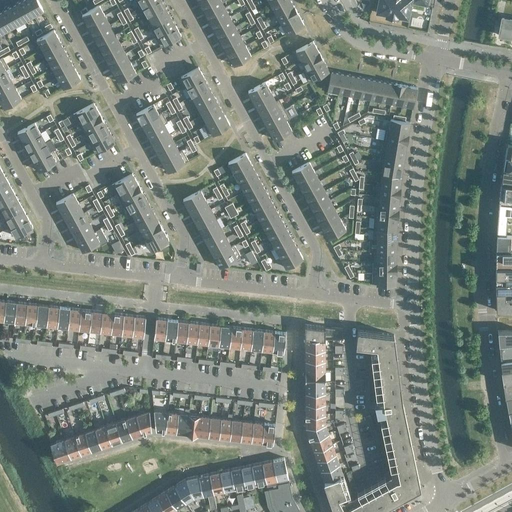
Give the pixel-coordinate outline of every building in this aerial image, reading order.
[(24,0),(20,0),(14,4),(24,21),(33,16),(24,0)] [(37,0),(24,0),(33,16),(43,10),(37,0)] [(165,6),(161,0),(153,0),(139,8),(145,17),(165,6)] [(225,7),(220,0),(214,0),(202,7),(207,16),(225,7)] [(293,5),(290,0),(278,0),(271,5),(276,14),(293,5)] [(379,0),(377,11),(387,13),(386,15),(397,17),(397,15),(407,17),(410,1),(426,4),(426,0),(379,0)] [(14,4),(5,9),(14,26),(24,21),(14,4)] [(82,14),(87,24),(104,15),(99,5),(88,11),(82,14)] [(276,14),(281,24),(298,14),(293,5),(276,14)] [(170,16),(165,6),(145,17),(150,27),(153,25),(170,16)] [(230,16),(225,7),(207,16),(212,26),(230,16)] [(5,9),(0,11),(0,22),(5,31),(14,26),(5,9)] [(413,33),(428,34),(429,13),(414,13),(413,33)] [(304,24),(298,14),(281,24),(286,33),(304,24)] [(87,24),(92,33),(110,24),(104,15),(87,24)] [(170,16),(153,25),(150,27),(155,36),(175,25),(170,16)] [(235,26),(230,16),(212,26),(218,35),(235,26)] [(511,17),(501,16),(498,34),(511,37),(511,17)] [(115,33),(110,24),(92,33),(98,43),(115,33)] [(181,35),(175,25),(155,36),(160,46),(181,35)] [(240,35),(235,26),(218,35),(223,45),(240,35)] [(36,39),(42,49),(59,39),(54,29),(36,39)] [(120,43),(115,33),(98,43),(103,52),(120,43)] [(245,45),(240,35),(223,45),(228,54),(245,45)] [(64,49),(59,39),(42,49),(47,58),(64,49)] [(292,52),(298,62),(301,60),(318,50),(313,40),(292,52)] [(125,52),(120,43),(103,52),(108,62),(125,52)] [(251,55),(245,45),(228,54),(233,64),(251,55)] [(69,58),(64,49),(47,58),(52,68),(69,58)] [(301,60),(306,69),(323,60),(318,50),(301,60)] [(108,62),(113,71),(130,62),(125,52),(108,62)] [(0,71),(5,69),(6,69),(9,67),(3,57),(0,58),(0,71)] [(52,68),(57,77),(75,68),(69,58),(52,68)] [(306,69),(303,71),(308,81),(329,70),(323,60),(306,69)] [(136,72),(130,62),(113,71),(118,81),(136,72)] [(178,78),(183,88),(186,86),(204,76),(198,67),(178,78)] [(80,78),(75,68),(57,77),(63,87),(80,78)] [(0,71),(0,83),(10,78),(6,69),(5,69),(0,71)] [(327,89),(338,92),(342,72),(331,70),(327,89)] [(352,74),(342,72),(338,92),(348,94),(352,74)] [(363,76),(352,74),(348,94),(359,96),(363,76)] [(209,86),(204,76),(186,86),(191,95),(209,86)] [(373,79),(363,76),(359,96),(370,98),(373,79)] [(0,83),(0,96),(16,88),(10,78),(0,83)] [(370,98),(380,100),(384,81),(373,79),(370,98)] [(248,91),(253,101),(271,91),(265,81),(248,91)] [(395,83),(384,81),(380,100),(391,102),(395,83)] [(405,85),(395,83),(391,102),(401,104),(405,85)] [(416,87),(405,85),(401,104),(413,106),(416,87)] [(214,95),(209,86),(191,95),(197,105),(214,95)] [(21,98),(16,88),(0,96),(0,100),(4,107),(21,98)] [(275,100),(271,91),(253,101),(258,110),(276,101),(275,100)] [(219,105),(214,95),(197,105),(202,114),(219,105)] [(279,98),(275,100),(276,101),(258,110),(264,119),(284,108),(279,98)] [(93,102),(73,113),(78,123),(99,112),(93,102)] [(153,103),(136,113),(141,123),(159,113),(158,113),(153,103)] [(224,114),(219,105),(202,114),(207,123),(207,124),(224,114)] [(286,120),(289,118),(284,108),(264,119),(269,129),(286,119),(286,120)] [(141,123),(146,132),(164,123),(167,122),(161,111),(158,113),(159,113),(141,123)] [(104,122),(99,112),(78,123),(83,133),(104,122)] [(230,124),(224,114),(207,124),(207,123),(204,125),(209,136),(230,124)] [(399,120),(392,119),(390,118),(388,129),(388,130),(408,133),(410,122),(405,121),(399,120)] [(291,129),(286,120),(286,119),(269,129),(274,139),(291,129)] [(34,122),(17,131),(23,141),(40,132),(34,122)] [(109,131),(104,122),(83,133),(89,142),(109,131)] [(164,123),(146,132),(152,142),(169,132),(164,123)] [(385,129),(383,140),(406,144),(408,133),(388,130),(388,129),(385,129)] [(115,141),(109,131),(89,142),(94,152),(115,141)] [(23,141),(28,151),(45,141),(40,132),(23,141)] [(152,142),(157,151),(174,142),(169,132),(152,142)] [(383,140),(381,150),(404,154),(406,144),(383,140)] [(50,150),(45,141),(28,151),(33,160),(50,151),(50,150)] [(157,151),(162,161),(179,151),(174,142),(157,151)] [(50,150),(50,151),(33,160),(38,170),(56,161),(59,159),(53,149),(50,150)] [(188,160),(182,149),(179,151),(162,161),(167,171),(188,160)] [(379,162),(383,162),(403,165),(404,154),(381,150),(379,162)] [(245,152),(228,162),(233,172),(250,162),(245,152)] [(511,156),(504,155),(502,168),(511,169),(511,156)] [(309,161),(291,170),(297,180),(314,171),(309,161)] [(256,172),(250,162),(233,172),(238,181),(256,172)] [(401,176),(403,165),(383,162),(381,173),(401,176)] [(511,169),(502,168),(501,181),(511,182),(511,169)] [(297,180),(302,190),(319,180),(314,171),(297,180)] [(261,181),(256,172),(238,181),(243,191),(261,181)] [(34,183),(45,178),(43,173),(32,179),(34,183)] [(111,184),(117,194),(137,182),(132,173),(111,184)] [(400,186),(401,176),(381,173),(380,184),(380,185),(400,186)] [(0,194),(12,188),(6,179),(0,182),(0,194)] [(325,190),(319,180),(302,190),(307,199),(325,190)] [(266,191),(261,181),(243,191),(249,200),(266,191)] [(499,199),(499,200),(511,201),(511,182),(501,181),(501,183),(500,183),(499,187),(500,187),(500,188),(499,188),(498,193),(499,193),(499,194),(498,194),(498,198),(499,199)] [(142,192),(137,182),(117,194),(122,203),(142,192)] [(376,196),(379,196),(379,195),(399,197),(400,186),(380,185),(380,184),(377,184),(376,196)] [(0,206),(17,198),(12,188),(0,194),(0,206)] [(200,189),(183,199),(188,209),(205,199),(200,189)] [(330,199),(325,190),(307,199),(312,209),(330,199)] [(249,200),(254,210),(271,200),(266,191),(249,200)] [(73,192),(56,202),(61,212),(78,202),(73,192)] [(148,201),(142,192),(122,203),(127,213),(131,211),(130,211),(148,201)] [(398,208),(399,197),(379,195),(379,196),(378,206),(398,208)] [(0,206),(0,215),(2,218),(5,217),(22,207),(17,198),(0,206)] [(211,209),(205,199),(188,209),(193,218),(211,209)] [(335,209),(330,199),(312,209),(318,218),(335,209)] [(276,210),(271,200),(254,210),(259,219),(276,210)] [(507,214),(511,214),(511,201),(499,200),(497,222),(496,233),(505,233),(506,225),(507,214)] [(153,211),(148,201),(130,211),(131,211),(136,220),(153,211)] [(83,211),(78,202),(61,212),(66,221),(84,212),(83,211)] [(375,205),(374,217),(377,217),(397,219),(398,208),(378,206),(375,205)] [(27,217),(22,207),(5,217),(2,218),(7,228),(10,227),(10,226),(27,217)] [(216,218),(211,209),(193,218),(198,228),(216,218)] [(340,218),(335,209),(318,218),(323,228),(340,218)] [(83,211),(84,212),(66,221),(71,231),(89,221),(89,222),(92,220),(86,210),(83,211)] [(282,219),(276,210),(259,219),(264,229),(282,219)] [(136,220),(141,230),(158,220),(153,211),(136,220)] [(33,227),(27,217),(10,226),(10,227),(15,236),(25,231),(26,235),(33,231),(31,227),(33,227)] [(397,219),(377,217),(374,217),(373,228),(396,229),(397,219)] [(198,228),(204,237),(221,228),(216,218),(198,228)] [(346,228),(340,218),(323,228),(328,238),(346,228)] [(287,229),(282,219),(264,229),(269,238),(287,229)] [(163,230),(158,220),(141,230),(146,239),(163,230)] [(89,222),(89,221),(71,231),(77,240),(94,231),(89,222)] [(204,237),(209,247),(226,237),(221,228),(204,237)] [(373,241),(376,241),(376,240),(396,240),(396,229),(373,228),(373,241)] [(269,238),(275,247),(292,238),(287,229),(269,238)] [(169,240),(163,230),(146,239),(151,249),(161,244),(162,248),(169,244),(167,240),(169,240)] [(99,241),(94,231),(77,240),(82,250),(93,244),(94,248),(100,245),(98,241),(99,241)] [(511,233),(505,233),(496,233),(495,249),(511,249),(511,233)] [(209,247),(214,256),(231,247),(231,246),(226,237),(209,247)] [(275,247),(280,257),(297,247),(292,238),(275,247)] [(124,248),(119,240),(111,244),(116,253),(124,248)] [(396,251),(396,240),(376,240),(376,241),(376,250),(376,251),(396,251)] [(240,255),(234,244),(231,246),(231,247),(214,256),(219,266),(240,255)] [(302,257),(297,247),(280,257),(285,267),(302,257)] [(511,249),(495,249),(495,265),(511,265),(511,249)] [(373,250),(373,262),(396,262),(396,251),(376,251),(376,250),(373,250)] [(373,262),(373,272),(376,272),(396,273),(396,262),(373,262)] [(511,265),(495,265),(495,275),(511,274),(511,265)] [(396,273),(376,272),(373,272),(373,284),(396,284),(396,273)] [(511,290),(511,274),(495,275),(495,291),(511,290)] [(511,290),(495,291),(496,310),(511,309),(511,290)] [(6,300),(3,320),(14,321),(16,301),(6,300)] [(16,301),(14,321),(25,322),(27,302),(16,301)] [(27,302),(25,322),(35,323),(38,304),(27,302)] [(38,304),(35,323),(46,325),(48,305),(38,304)] [(48,305),(46,325),(57,326),(59,306),(48,305)] [(59,306),(57,326),(68,327),(70,307),(59,306)] [(70,307),(68,327),(78,328),(81,308),(70,307)] [(81,308),(78,328),(89,330),(91,310),(81,308)] [(91,310),(89,330),(100,331),(102,311),(91,310)] [(102,311),(100,331),(111,332),(113,312),(102,311)] [(113,312),(111,332),(121,333),(124,313),(113,312)] [(124,313),(121,333),(132,335),(134,315),(124,313)] [(134,315),(132,335),(143,336),(145,316),(134,315)] [(165,338),(167,318),(156,317),(153,337),(165,338)] [(175,339),(178,320),(167,318),(165,338),(175,339)] [(186,341),(188,321),(178,320),(175,339),(186,341)] [(197,342),(199,322),(188,321),(186,341),(197,342)] [(208,343),(210,323),(199,322),(197,342),(208,343)] [(218,344),(221,324),(210,323),(208,343),(218,344)] [(229,346),(231,326),(221,324),(218,344),(229,346)] [(343,338),(343,328),(331,327),(331,333),(325,333),(325,326),(305,324),(305,338),(325,338),(343,338)] [(240,347),(242,327),(231,326),(229,346),(240,347)] [(250,348),(253,328),(242,327),(240,347),(250,348)] [(261,349),(263,329),(253,328),(250,348),(261,349)] [(272,351),(274,331),(263,329),(261,349),(272,351)] [(350,496),(342,473),(323,480),(334,511),(333,511),(373,511),(420,486),(402,400),(394,334),(357,330),(356,344),(369,345),(377,403),(376,403),(378,414),(379,414),(391,473),(350,496)] [(511,330),(497,330),(498,343),(511,342),(511,330)] [(274,331),(272,351),(283,352),(285,332),(274,331)] [(305,349),(325,348),(325,338),(305,338),(305,349)] [(511,342),(498,343),(500,360),(511,358),(511,342)] [(305,359),(325,359),(325,348),(305,349),(305,359)] [(105,355),(104,367),(118,368),(118,356),(105,355)] [(511,358),(500,360),(501,370),(511,368),(511,358)] [(305,370),(325,370),(325,359),(305,359),(305,370)] [(511,368),(501,370),(503,382),(511,380),(511,368)] [(305,381),(325,381),(325,370),(305,370),(305,381)] [(506,397),(511,396),(511,380),(503,382),(506,397)] [(305,392),(325,392),(325,381),(305,381),(305,392)] [(305,403),(325,402),(325,392),(305,392),(305,403)] [(305,413),(325,413),(325,402),(305,403),(305,413)] [(167,411),(154,409),(156,430),(165,431),(167,411)] [(142,433),(151,430),(149,410),(136,414),(142,433)] [(176,432),(178,412),(167,411),(165,431),(176,432)] [(186,433),(189,413),(178,412),(176,432),(186,433)] [(197,434),(199,415),(189,413),(186,433),(197,434)] [(305,413),(305,426),(325,423),(325,413),(305,413)] [(142,433),(136,414),(126,417),(132,437),(142,433)] [(208,436),(210,416),(199,415),(197,434),(208,436)] [(219,437),(221,417),(210,416),(208,436),(219,437)] [(132,437),(126,417),(115,421),(122,440),(132,437)] [(229,438),(232,418),(221,417),(219,437),(229,438)] [(240,439),(242,419),(232,418),(229,438),(240,439)] [(251,441),(253,421),(242,419),(240,439),(251,441)] [(122,440),(115,421),(105,424),(112,443),(122,440)] [(261,442),(264,422),(253,421),(251,441),(261,442)] [(264,422),(261,442),(273,443),(275,423),(264,422)] [(309,439),(328,432),(325,423),(305,426),(309,439)] [(112,443),(105,424),(95,428),(101,447),(112,443)] [(101,447),(95,428),(85,431),(91,450),(101,447)] [(91,450),(85,431),(74,435),(81,454),(91,450)] [(313,449),(332,442),(328,432),(309,439),(313,449)] [(81,454),(74,435),(64,438),(71,457),(81,454)] [(71,457),(64,438),(53,442),(60,461),(71,457)] [(316,459),(335,453),(332,442),(313,449),(316,459)] [(320,469),(339,463),(335,453),(316,459),(320,469)] [(288,477),(284,457),(273,459),(277,479),(278,484),(289,481),(288,477)] [(273,459),(262,462),(266,481),(266,486),(277,484),(278,484),(277,479),(273,459)] [(252,464),(256,483),(266,481),(262,462),(252,464)] [(339,463),(320,469),(323,480),(342,473),(339,463)] [(241,466),(245,486),(256,483),(252,464),(241,466)] [(230,468),(235,488),(245,486),(241,466),(230,468)] [(220,471),(224,490),(235,488),(230,468),(220,471)] [(209,473),(213,492),(224,490),(220,471),(209,473)] [(199,475),(203,495),(204,494),(213,492),(209,473),(199,475)] [(199,475),(186,478),(194,497),(195,501),(204,499),(204,494),(203,495),(199,475)] [(186,478),(175,485),(185,502),(188,506),(195,501),(194,497),(186,478)] [(300,511),(289,491),(291,491),(289,481),(278,484),(277,484),(278,487),(268,489),(271,504),(275,511),(300,511)] [(176,507),(176,508),(178,511),(188,506),(185,502),(175,485),(166,490),(176,507)] [(157,496),(166,511),(168,511),(176,508),(176,507),(166,490),(157,496)] [(239,507),(239,511),(245,511),(241,490),(235,491),(238,503),(239,507)] [(214,495),(208,497),(210,510),(216,508),(214,495)] [(147,502),(153,511),(166,511),(157,496),(147,502)] [(138,508),(140,511),(153,511),(147,502),(138,508)]
